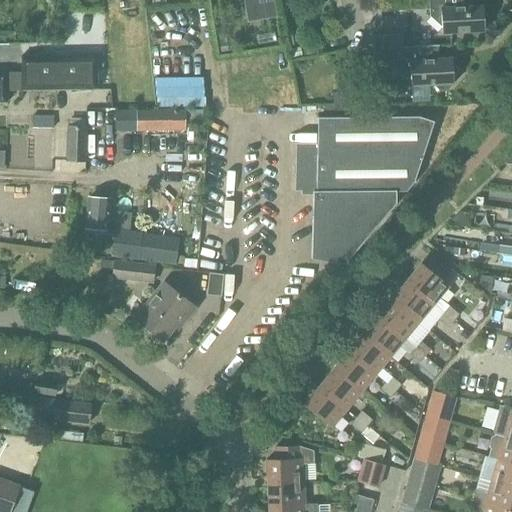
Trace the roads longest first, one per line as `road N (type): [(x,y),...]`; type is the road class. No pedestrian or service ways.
road 1 (residential): [(226,435),(90,332),(0,318)]
road 2 (unknown): [(229,299),(262,283),(277,193),(273,124),(236,126)]
